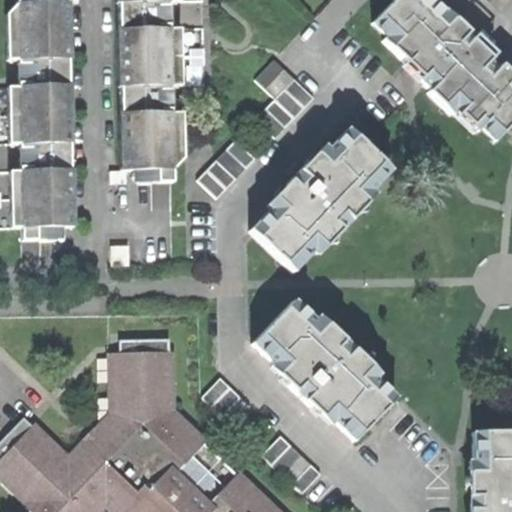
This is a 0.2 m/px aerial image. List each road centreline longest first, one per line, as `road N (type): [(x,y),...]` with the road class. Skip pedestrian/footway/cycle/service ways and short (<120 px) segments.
road 1 (residential): [(356,0),(307,50),(335,101),(235,200),(232,286)]
road 2 (residential): [(232,286),(236,361),(400,511)]
